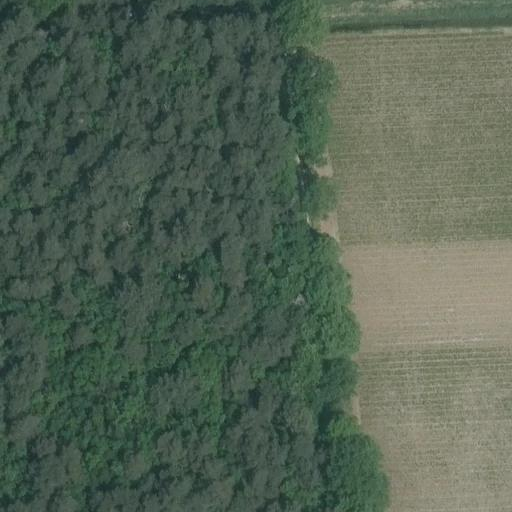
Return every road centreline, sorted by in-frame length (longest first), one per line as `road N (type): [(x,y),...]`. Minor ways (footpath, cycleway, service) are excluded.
road 1 (track): [(336,511),(276,0)]
road 2 (track): [(279,30),(0,43)]
